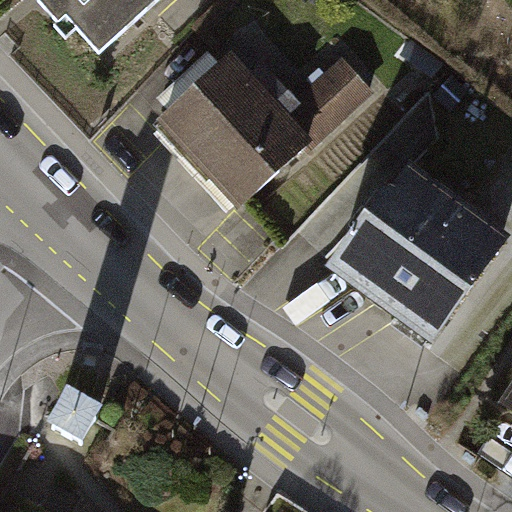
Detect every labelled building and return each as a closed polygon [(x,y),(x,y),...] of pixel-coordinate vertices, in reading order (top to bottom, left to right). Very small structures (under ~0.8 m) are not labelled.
[(44,0),(108,67),(178,0),(44,0)] [(163,134),(248,224),(321,155),(289,121),(236,65),(163,134)] [(289,121),(321,155),(381,99),(349,65),(289,121)] [(338,283),(445,360),(511,268),(511,246),(415,177),(338,283)] [(111,419),(84,395),(61,420),(88,444),(111,419)]
